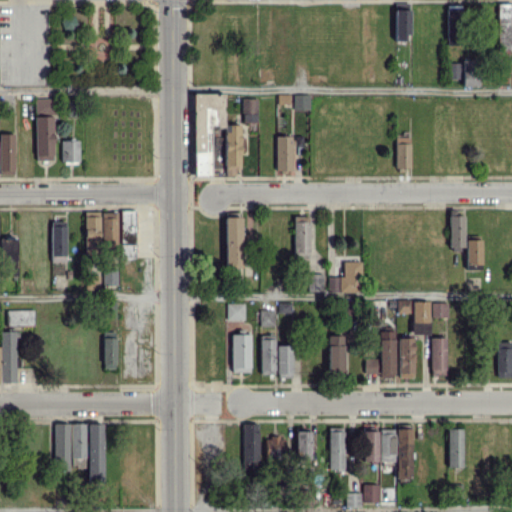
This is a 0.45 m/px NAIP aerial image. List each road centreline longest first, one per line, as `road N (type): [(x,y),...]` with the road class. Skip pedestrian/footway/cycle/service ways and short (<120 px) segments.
road 1 (tertiary): [(170,0),(174,511)]
road 2 (residential): [(511,189),(211,197)]
road 3 (residential): [(231,400),(511,400)]
road 4 (residential): [(0,401),(173,400)]
road 5 (residential): [(171,190),(0,190)]
